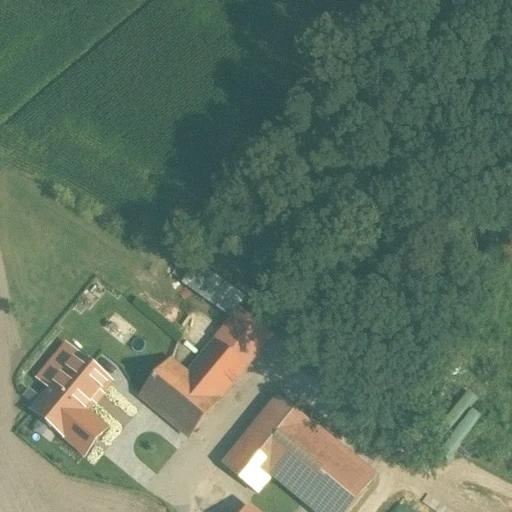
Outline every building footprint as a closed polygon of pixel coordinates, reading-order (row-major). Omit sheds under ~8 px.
[(251,292),(201,259),(182,288),(232,321),(251,292)] [(216,341),(188,375),(199,385),(220,402),(248,368),(216,341)] [(155,348),(125,384),(148,403),(168,420),(182,403),(173,395),(181,386),(191,395),(199,385),(188,375),(155,348)] [(148,403),(125,384),(101,412),(125,431),(148,403)] [(199,385),(191,395),(181,386),(173,395),(182,403),(168,420),(190,438),(220,402),(199,385)] [(323,398),(303,385),(296,395),(316,408),(323,398)] [(280,399),(224,467),(270,505),(285,487),(326,437),(280,399)] [(369,511),(388,489),(326,437),(285,487),(314,511),(369,511)]
